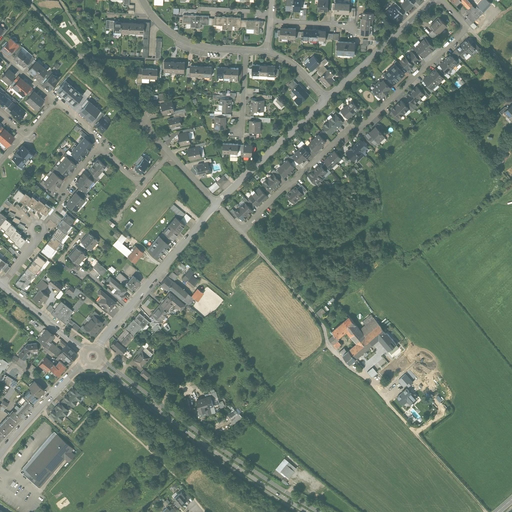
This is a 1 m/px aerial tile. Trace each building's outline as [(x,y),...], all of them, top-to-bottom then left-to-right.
[(328,10),(328,0),(327,0),(318,0),(318,11),(327,12),(328,12),(328,10)] [(405,0),(401,4),(407,11),(413,5),(408,0),(405,0)] [(472,5),(467,0),(459,0),(461,1),(468,8),(472,5)] [(487,0),(482,0),(475,8),(469,14),(467,17),(465,19),(474,29),(476,26),(473,22),(483,12),(481,10),(489,1),(487,0)] [(335,12),(349,13),(350,11),(350,4),(335,3),(334,10),(334,12),(335,12)] [(391,16),(396,21),(402,15),(398,11),(393,5),(387,11),(391,16)] [(475,8),(472,5),(468,8),(465,10),(469,14),(475,8)] [(196,15),(183,15),(183,17),(182,23),(190,24),(190,27),(195,28),(196,15)] [(209,16),(196,15),(195,28),(200,28),(201,24),(209,25),(209,18),(209,16)] [(228,17),(215,17),(215,19),(214,25),(222,26),(222,29),(227,30),(228,17)] [(241,18),(228,17),(227,30),(232,30),(233,26),(241,27),(241,20),(241,18)] [(373,18),(363,18),(361,17),(360,25),(372,26),(373,18)] [(433,29),(437,34),(438,34),(437,33),(446,24),(446,25),(447,25),(439,17),(430,26),(433,29)] [(105,28),(113,28),(113,22),(117,22),(117,20),(106,20),(105,28)] [(259,33),(259,26),(260,21),(247,20),(247,21),(246,27),(246,29),(254,29),(254,33),(259,33)] [(120,35),(120,32),(121,22),(117,22),(113,22),(113,28),(113,31),(114,31),(114,35),(120,35)] [(143,32),(143,29),(144,24),(136,23),(135,33),(143,33),(143,32)] [(372,34),(372,26),(360,25),(360,34),(368,34),(372,34)] [(288,38),(295,38),(296,29),(288,28),(288,38)] [(311,29),(310,39),(318,39),(318,30),(311,29)] [(318,29),(318,30),(318,39),(325,40),(325,38),(326,33),(326,30),(318,29)] [(437,34),(433,29),(428,34),(433,38),(437,34)] [(425,38),(429,42),(432,40),(425,33),(423,35),(425,38)] [(16,43),(10,38),(8,41),(7,42),(6,41),(3,45),(4,46),(1,49),(8,54),(12,49),(14,47),(14,46),(16,44),(16,43)] [(425,38),(420,43),(429,52),(434,47),(429,42),(425,38)] [(471,44),(467,39),(461,44),(469,52),(470,54),(476,49),(476,48),(471,44)] [(337,53),(336,56),(345,57),(345,54),(346,42),(337,41),(337,53)] [(346,42),(345,54),(354,54),(355,42),(346,42)] [(471,44),(476,48),(476,49),(477,50),(480,48),(474,42),(471,44)] [(429,52),(420,43),(416,47),(415,47),(418,50),(424,57),(429,52)] [(469,52),(461,44),(456,49),(460,54),(464,57),(469,52)] [(22,47),(20,45),(14,52),(16,54),(20,49),(22,47)] [(25,54),(20,49),(16,54),(13,58),(18,62),(25,54)] [(416,57),(411,52),(406,57),(413,64),(415,63),(417,63),(417,61),(419,60),(416,57)] [(453,52),(451,54),(457,60),(459,58),(457,57),(453,52)] [(30,58),(25,54),(18,62),(23,67),(27,63),(30,58)] [(451,54),(445,59),(453,68),(455,65),(456,67),(459,63),(458,62),(457,60),(451,54)] [(306,65),(312,71),(315,68),(316,66),(320,63),(319,61),(318,60),(314,55),(309,59),(311,61),(306,65)] [(30,58),(27,63),(29,65),(31,62),(35,58),(32,56),(30,58)] [(413,64),(406,57),(405,56),(400,60),(404,64),(408,69),(409,69),(413,64)] [(453,68),(445,59),(440,65),(443,68),(447,73),(448,73),(449,73),(451,72),(451,70),(453,68)] [(41,66),(36,61),(34,64),(29,69),(28,70),(33,75),(41,66)] [(401,70),(395,64),(390,69),(399,78),(404,74),(401,70)] [(409,69),(408,69),(404,64),(402,67),(403,68),(407,73),(410,70),(409,69)] [(324,65),(319,69),(319,70),(323,74),(326,71),(327,71),(328,70),(324,65)] [(47,70),(41,66),(33,75),(39,80),(40,78),(44,73),(47,70)] [(136,77),(142,77),(149,77),(149,68),(137,68),(136,77)] [(445,75),(440,71),(438,68),(436,70),(442,77),(445,75)] [(319,78),(327,86),(335,80),(330,75),(333,73),(331,71),(332,71),(331,70),(329,69),(328,70),(327,71),(326,71),(323,74),(319,78)] [(399,78),(390,69),(385,73),(385,74),(390,79),(394,83),(399,78)] [(436,70),(435,69),(429,75),(438,84),(444,78),(442,77),(436,70)] [(9,70),(2,78),(8,83),(11,79),(15,75),(12,72),(12,71),(10,70),(9,70)] [(385,78),(388,81),(390,79),(385,74),(385,73),(384,72),(382,74),(385,78)] [(52,74),(47,79),(43,84),(46,87),(55,76),(52,74)] [(438,84),(429,75),(423,80),(427,83),(432,89),(438,84)] [(55,77),(55,76),(46,87),(49,89),(58,79),(58,78),(56,76),(55,77)] [(25,82),(20,78),(16,83),(12,87),(17,91),(25,82)] [(292,90),(298,84),(294,80),(288,85),(292,90)] [(388,85),(383,80),(381,82),(379,82),(377,84),(386,93),(391,88),(388,85)] [(82,96),(65,81),(57,91),(68,100),(68,99),(74,105),(82,96)] [(30,86),(25,82),(17,91),(22,95),(26,91),(30,86)] [(432,89),(427,83),(424,86),(431,93),(433,91),(432,89)] [(294,100),(299,105),(309,95),(298,84),(292,90),(298,96),(294,100)] [(386,93),(377,84),(374,86),(375,88),(373,90),(377,94),(380,98),(386,93)] [(421,91),(417,86),(412,91),(419,99),(424,95),(424,94),(421,91)] [(421,91),(424,94),(424,95),(427,98),(429,95),(423,89),(421,91)] [(38,96),(33,91),(29,96),(26,100),(31,104),(38,96)] [(419,99),(412,91),(406,96),(411,100),(414,104),(419,99)] [(43,100),(38,96),(31,104),(36,108),(36,109),(39,105),(43,100)] [(278,96),(273,101),(282,109),(286,104),(278,96)] [(7,99),(3,103),(8,107),(12,102),(7,97),(7,98),(7,99)] [(231,111),(232,99),(229,98),(219,98),(219,99),(218,99),(218,100),(219,100),(218,109),(222,110),(231,111)] [(260,99),(252,98),(251,110),(259,111),(259,109),(262,109),(263,105),(264,106),(265,99),(260,99)] [(89,101),(86,99),(81,106),(83,108),(89,101)] [(160,103),(162,114),(174,111),(174,110),(172,100),(164,102),(160,103)] [(352,100),(350,102),(348,102),(348,104),(346,105),(354,113),(355,112),(355,111),(358,107),(354,102),(352,100)] [(406,105),(401,100),(396,105),(404,113),(409,109),(406,105)] [(414,104),(411,100),(408,103),(414,109),(417,107),(414,104)] [(89,101),(83,108),(80,112),(85,116),(94,106),(89,101)] [(11,110),(16,105),(12,102),(8,107),(11,110)] [(412,112),(414,109),(408,103),(406,105),(409,109),(412,112)] [(22,110),(16,105),(11,110),(10,112),(19,119),(23,115),(21,113),(22,112),(22,110)] [(354,113),(346,105),(345,107),(343,107),(342,107),(342,109),(341,111),(343,113),(347,118),(351,114),(352,115),(354,113)] [(404,113),(396,105),(391,110),(392,111),(399,118),(404,113)] [(94,106),(85,116),(90,121),(93,117),(99,110),(94,106)] [(99,110),(93,117),(96,119),(102,112),(99,110)] [(399,118),(392,111),(389,114),(397,122),(400,119),(399,118)] [(96,119),(99,121),(102,117),(105,115),(102,112),(96,119)] [(343,122),(336,114),(329,120),(337,128),(343,122)] [(174,117),(169,119),(170,127),(181,125),(180,121),(180,120),(179,117),(179,116),(174,117)] [(225,128),(226,117),(222,117),(215,116),(214,128),(225,128)] [(107,125),(109,123),(102,117),(99,121),(95,125),(102,131),(104,128),(106,128),(107,127),(107,125)] [(337,128),(329,120),(323,126),(330,134),(337,128)] [(258,121),(250,121),(250,131),(253,131),(253,132),(254,132),(254,131),(259,131),(260,121),(258,121)] [(379,130),(376,127),(370,132),(377,141),(378,142),(384,136),(379,130)] [(9,133),(4,129),(0,133),(0,140),(1,141),(9,133)] [(180,138),(181,144),(190,142),(188,132),(188,131),(183,132),(178,134),(180,134),(181,138),(180,138)] [(377,141),(370,132),(369,131),(365,135),(373,144),(377,141)] [(14,137),(9,133),(1,141),(6,146),(14,137)] [(324,139),(319,134),(317,135),(315,135),(315,137),(315,138),(314,139),(321,147),(324,144),(323,143),(325,141),(324,139)] [(87,140),(84,137),(84,138),(83,139),(81,139),(79,141),(79,143),(77,145),(86,152),(92,145),(87,140)] [(321,147),(314,139),(312,140),(310,140),(310,142),(309,144),(313,149),(315,151),(318,148),(318,149),(321,147)] [(367,147),(360,139),(355,144),(364,153),(366,151),(366,149),(365,148),(367,147)] [(238,145),(238,143),(230,143),(230,152),(238,153),(238,150),(238,145)] [(253,144),(244,144),(244,145),(243,156),(250,156),(250,157),(252,157),(253,153),(252,153),(253,144)] [(309,153),(311,151),(306,146),(305,144),(303,146),(309,153)] [(364,153),(355,144),(354,145),(354,144),(349,149),(346,152),(354,159),(358,155),(359,156),(361,156),(364,153)] [(29,151),(22,145),(19,149),(17,151),(27,160),(29,158),(32,155),(33,154),(29,151)] [(86,152),(77,145),(76,147),(74,147),(72,149),(72,151),(71,152),(71,153),(74,155),(79,160),(86,152)] [(188,149),(190,159),(201,156),(199,147),(199,146),(196,147),(188,149)] [(309,153),(303,146),(301,147),(299,147),(299,149),(297,151),(306,160),(309,157),(307,155),(309,153)] [(29,151),(33,154),(32,155),(35,157),(37,154),(31,148),(29,151)] [(336,152),(334,150),(329,155),(336,163),(338,161),(340,163),(343,161),(343,160),(340,156),(336,152)] [(27,160),(17,151),(15,153),(15,154),(12,157),(18,163),(22,166),(23,166),(26,163),(25,162),(27,160)] [(306,160),(297,151),(296,152),(294,152),(294,154),(292,155),(292,156),(295,159),(299,163),(301,160),(303,162),(306,160)] [(502,165),(509,156),(505,153),(498,163),(502,165)] [(336,163),(329,155),(324,160),(326,162),(331,167),(336,163)] [(70,160),(66,157),(65,158),(61,162),(71,170),(75,165),(70,160)] [(149,162),(143,157),(138,164),(135,167),(140,172),(149,162)] [(106,165),(101,161),(97,158),(95,161),(94,161),(93,161),(92,162),(93,162),(92,163),(93,163),(101,170),(105,166),(106,165)] [(101,161),(106,165),(105,166),(108,167),(110,165),(103,159),(101,161)] [(291,162),(288,159),(283,164),(291,173),(294,170),(292,169),(294,166),(291,162)] [(71,170),(61,162),(58,166),(57,167),(61,171),(66,175),(71,170)] [(198,165),(200,175),(201,174),(207,173),(211,172),(209,162),(205,163),(198,165)] [(101,170),(93,163),(92,163),(92,164),(91,163),(90,164),(90,165),(91,165),(90,165),(90,166),(91,166),(88,169),(92,172),(97,176),(101,170)] [(212,166),(214,173),(221,171),(220,164),(212,166)] [(291,173),(283,164),(277,169),(284,175),(284,176),(287,174),(288,176),(291,173)] [(322,166),(320,164),(314,170),(321,177),(327,172),(326,171),(322,166)] [(278,178),(280,176),(275,171),(274,169),(271,172),(273,173),(278,178)] [(281,177),(284,175),(277,169),(275,171),(280,176),(281,177)] [(321,177),(314,170),(308,175),(317,184),(319,186),(322,183),(320,181),(322,179),(321,177)] [(57,175),(53,172),(52,173),(49,177),(58,185),(62,180),(57,175)] [(90,174),(97,180),(99,178),(97,176),(92,172),(90,174)] [(88,177),(84,173),(79,178),(88,185),(92,180),(88,177)] [(280,180),(278,178),(273,173),(272,174),(271,174),(269,174),(269,176),(269,177),(268,178),(276,187),(279,184),(277,182),(280,180)] [(88,177),(92,180),(95,182),(97,180),(90,174),(88,177)] [(217,181),(221,186),(228,180),(227,179),(224,175),(217,181)] [(58,185),(49,177),(45,182),(44,183),(48,186),(53,191),(58,185)] [(88,185),(79,178),(78,180),(77,179),(76,181),(76,182),(75,183),(79,187),(83,191),(84,190),(88,185)] [(276,187),(268,178),(267,179),(264,179),(264,181),(263,183),(270,190),(272,187),(274,189),(276,187)] [(299,186),(297,188),(303,194),(303,195),(306,193),(305,192),(299,186)] [(78,190),(85,196),(87,193),(84,190),(83,191),(79,187),(77,189),(78,190)] [(267,196),(259,187),(255,191),(253,190),(252,192),(252,193),(253,194),(250,196),(251,198),(256,203),(257,205),(267,196)] [(297,188),(296,187),(287,195),(290,198),(289,198),(289,199),(290,200),(292,200),(293,202),(298,197),(299,198),(303,194),(297,188)] [(24,193),(18,189),(12,196),(18,200),(19,199),(24,193)] [(76,192),(83,198),(85,196),(78,190),(76,192)] [(31,197),(25,192),(24,193),(19,199),(25,204),(26,203),(31,197)] [(76,192),(71,197),(80,204),(84,199),(83,198),(76,192)] [(37,200),(31,196),(31,197),(26,203),(32,207),(33,206),(37,200)] [(80,204),(71,197),(67,202),(68,203),(75,209),(76,210),(80,204)] [(245,202),(249,205),(251,203),(248,200),(245,197),(242,199),(245,202)] [(44,204),(38,199),(37,200),(33,206),(38,211),(39,210),(44,204)] [(248,215),(253,210),(249,205),(245,202),(240,206),(248,215)] [(51,207),(45,203),(44,204),(39,210),(45,214),(47,212),(51,207)] [(73,212),(75,209),(68,203),(66,206),(73,212)] [(248,215),(240,206),(235,211),(238,215),(243,220),(248,215)] [(230,210),(236,217),(238,215),(235,211),(232,208),(230,210)] [(177,214),(181,218),(185,213),(180,209),(177,214)] [(68,211),(66,214),(73,220),(75,217),(68,211)] [(180,220),(185,224),(184,224),(185,224),(191,217),(186,213),(180,220)] [(73,220),(66,214),(61,220),(62,220),(69,225),(73,220)] [(180,220),(175,216),(163,231),(167,235),(172,239),(184,224),(185,224),(180,220)] [(11,222),(5,217),(0,223),(0,224),(5,229),(10,223),(11,222)] [(69,225),(62,220),(56,228),(57,228),(64,233),(70,226),(69,225)] [(15,228),(10,223),(5,229),(4,230),(10,235),(14,229),(15,228)] [(64,233),(57,228),(52,235),(53,236),(59,241),(64,234),(64,233)] [(20,233),(14,229),(10,235),(9,236),(15,240),(19,235),(20,233)] [(98,240),(89,232),(88,232),(87,233),(87,234),(85,237),(94,244),(96,242),(97,242),(98,241),(98,240)] [(113,244),(127,257),(131,252),(129,251),(121,244),(126,238),(122,234),(119,237),(113,244)] [(25,239),(19,235),(15,240),(14,242),(20,246),(25,239)] [(59,241),(53,236),(47,244),(54,249),(60,242),(59,241)] [(163,240),(159,236),(148,248),(157,256),(168,244),(163,240)] [(94,244),(85,237),(83,239),(82,239),(80,240),(81,242),(90,249),(91,249),(92,248),(92,247),(94,244)] [(54,249),(47,244),(41,251),(48,257),(54,249)] [(143,252),(134,245),(129,251),(131,252),(127,257),(134,262),(143,252)] [(86,254),(77,246),(75,246),(74,248),(74,249),(73,251),(82,259),(84,256),(85,256),(86,255),(86,254)] [(82,259),(73,251),(71,253),(69,253),(68,255),(68,256),(76,263),(77,264),(78,263),(82,259)] [(40,253),(37,256),(45,262),(47,259),(40,253)] [(45,262),(37,256),(33,261),(41,267),(45,262)] [(178,265),(181,268),(187,262),(184,259),(178,265)] [(41,267),(33,261),(28,268),(35,274),(41,267)] [(106,269),(97,261),(93,267),(102,275),(106,269)] [(172,271),(177,275),(181,271),(175,267),(172,271)] [(35,274),(28,268),(22,276),(29,282),(35,274)] [(167,276),(172,280),(177,275),(172,271),(167,276)] [(198,280),(187,271),(182,278),(193,287),(198,280)] [(35,286),(39,289),(41,291),(47,284),(47,283),(48,282),(52,277),(46,273),(35,286)] [(117,278),(123,283),(125,281),(126,280),(119,274),(117,278)] [(29,282),(22,276),(16,283),(23,289),(29,282)] [(126,290),(110,276),(106,280),(116,289),(113,293),(121,300),(124,296),(123,294),(126,290)] [(127,283),(125,281),(123,283),(131,291),(133,288),(134,289),(139,282),(133,276),(127,283)] [(173,291),(178,285),(172,280),(167,276),(160,284),(166,289),(168,287),(173,291)] [(54,279),(52,277),(48,282),(58,290),(62,286),(56,281),(57,280),(55,278),(54,279)] [(173,291),(182,299),(187,293),(178,285),(173,291)] [(71,293),(67,289),(66,288),(63,292),(72,299),(75,295),(71,293)] [(75,295),(78,298),(82,293),(76,288),(74,289),(71,293),(75,295)] [(191,296),(186,302),(188,304),(194,298),(196,300),(202,292),(198,288),(191,296)] [(39,289),(32,298),(40,304),(43,300),(44,301),(45,300),(48,296),(41,291),(39,289)] [(115,303),(100,290),(97,293),(106,301),(103,305),(103,306),(108,310),(109,311),(115,303)] [(79,298),(83,302),(87,297),(82,293),(78,298),(79,298)] [(173,295),(169,293),(164,299),(162,300),(161,301),(161,302),(161,303),(162,303),(160,305),(168,312),(171,310),(172,310),(173,308),(173,307),(174,306),(180,310),(184,305),(180,301),(179,302),(172,296),(173,295)] [(187,293),(182,299),(186,302),(191,296),(187,293)] [(71,309),(72,310),(75,312),(83,302),(79,298),(71,309)] [(71,309),(60,301),(54,309),(51,313),(55,316),(56,315),(64,321),(69,315),(72,310),(71,309)] [(318,311),(323,316),(331,308),(326,304),(318,311)] [(168,312),(160,305),(159,305),(156,309),(157,309),(152,314),(160,321),(160,320),(164,315),(165,316),(168,312)] [(149,321),(139,312),(135,317),(136,317),(140,321),(138,324),(140,326),(143,328),(149,321)] [(157,325),(160,321),(152,314),(149,317),(152,320),(155,324),(157,325)] [(360,329),(349,317),(345,321),(350,327),(346,331),(356,343),(365,336),(376,326),(374,324),(377,322),(371,314),(362,321),(365,325),(360,329)] [(71,316),(69,315),(64,321),(63,322),(65,324),(71,316)] [(97,318),(93,315),(89,321),(97,328),(102,322),(97,318)] [(74,322),(70,319),(66,324),(70,327),(74,322)] [(134,320),(133,319),(127,327),(126,329),(132,335),(140,326),(138,324),(134,320)] [(97,328),(89,321),(84,326),(87,329),(92,334),(97,328)] [(345,321),(332,331),(334,334),(338,338),(346,331),(350,327),(345,321)] [(365,336),(371,343),(378,338),(385,331),(379,324),(377,322),(374,324),(376,326),(365,336)] [(53,335),(47,329),(39,338),(37,340),(45,346),(46,347),(51,342),(51,341),(49,340),(53,335)] [(132,335),(126,329),(124,330),(117,337),(118,338),(121,341),(122,341),(124,338),(127,341),(132,335)] [(385,331),(378,338),(388,350),(395,343),(385,331)] [(338,338),(334,334),(329,339),(337,349),(341,345),(336,339),(338,338)] [(356,343),(351,348),(354,351),(355,351),(359,355),(372,344),(371,343),(365,336),(356,343)] [(116,340),(115,339),(110,344),(116,349),(115,350),(115,351),(116,352),(119,352),(121,354),(121,353),(125,349),(120,344),(116,340)] [(51,342),(46,347),(49,349),(51,351),(54,348),(55,346),(51,342)] [(395,343),(388,350),(395,359),(403,352),(395,343)] [(59,352),(57,355),(64,361),(66,358),(69,362),(77,353),(67,344),(64,347),(61,350),(59,352)] [(30,351),(25,347),(18,354),(24,359),(30,351)] [(354,351),(351,348),(343,355),(349,363),(359,356),(359,355),(355,351),(354,351)] [(125,349),(121,353),(128,360),(132,355),(125,349)] [(149,357),(142,350),(139,353),(133,360),(141,367),(149,357)] [(391,360),(386,355),(366,373),(367,375),(369,377),(370,376),(373,378),(378,374),(376,371),(383,365),(384,366),(391,360)] [(53,363),(45,357),(39,365),(46,371),(49,368),(53,363)] [(66,366),(59,361),(55,365),(53,363),(49,368),(58,375),(66,366)] [(150,375),(143,369),(139,373),(146,379),(150,375)] [(12,379),(7,376),(4,382),(9,385),(12,379)] [(18,382),(12,379),(9,385),(14,388),(18,382)] [(30,389),(38,396),(39,396),(40,394),(41,394),(44,390),(37,383),(34,381),(28,387),(30,389)] [(78,392),(73,387),(68,393),(77,400),(82,395),(78,392)] [(4,397),(8,400),(15,391),(10,388),(4,397)] [(27,397),(33,402),(38,396),(30,389),(24,395),(27,397)] [(401,393),(397,397),(403,404),(403,403),(407,399),(411,402),(410,403),(411,403),(410,403),(411,404),(411,403),(411,404),(413,402),(416,399),(407,389),(403,392),(404,392),(402,394),(401,393)] [(219,399),(216,391),(210,393),(211,395),(210,395),(213,404),(218,402),(217,400),(219,399)] [(77,400),(68,393),(64,398),(69,403),(72,406),(77,400)] [(16,403),(25,412),(33,403),(33,402),(27,397),(24,395),(16,403)] [(210,395),(196,400),(198,407),(197,408),(198,410),(200,409),(200,411),(205,410),(205,407),(204,406),(209,404),(209,405),(213,404),(210,395)] [(65,407),(59,402),(55,407),(64,415),(68,410),(65,407)] [(11,413),(18,419),(25,412),(16,403),(14,405),(17,407),(11,413)] [(64,415),(55,407),(50,413),(56,418),(59,421),(64,415)] [(233,416),(240,411),(238,408),(231,413),(233,416)] [(11,413),(2,423),(8,429),(18,419),(11,413)] [(0,424),(0,438),(8,429),(2,423),(0,424)] [(33,455),(23,466),(37,478),(34,481),(39,486),(65,458),(68,461),(74,454),(70,451),(73,448),(57,434),(35,458),(33,455)] [(280,472),(281,470),(288,462),(284,459),(276,469),(280,472)] [(296,468),(288,462),(281,470),(289,477),(296,468)] [(186,491),(183,493),(184,494),(182,496),(185,500),(190,496),(186,491)] [(179,493),(173,498),(174,498),(177,503),(179,505),(183,502),(184,503),(186,501),(185,500),(182,496),(179,493)]
